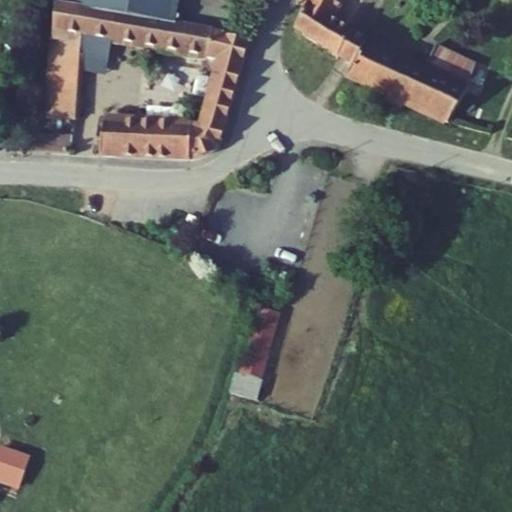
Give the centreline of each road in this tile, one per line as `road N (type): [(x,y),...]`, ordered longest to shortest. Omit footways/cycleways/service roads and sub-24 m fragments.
road 1 (unclassified): [(0,176),(198,178),(238,156),(254,113)]
road 2 (unclassified): [(254,113),(511,173)]
